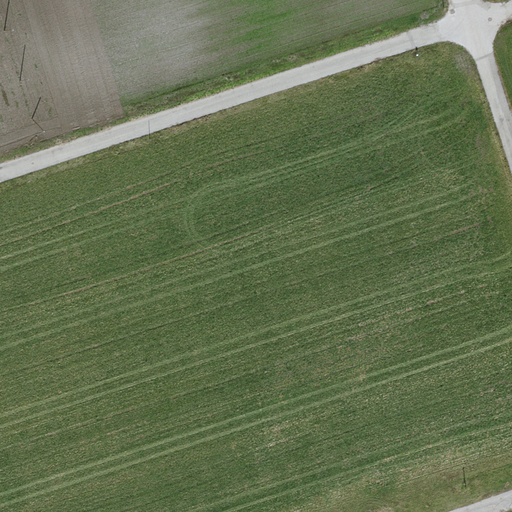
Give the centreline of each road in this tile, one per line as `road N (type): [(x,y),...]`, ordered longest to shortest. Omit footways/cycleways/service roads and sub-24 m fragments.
road 1 (track): [(511,10),(0,172)]
road 2 (track): [(464,0),(511,147)]
